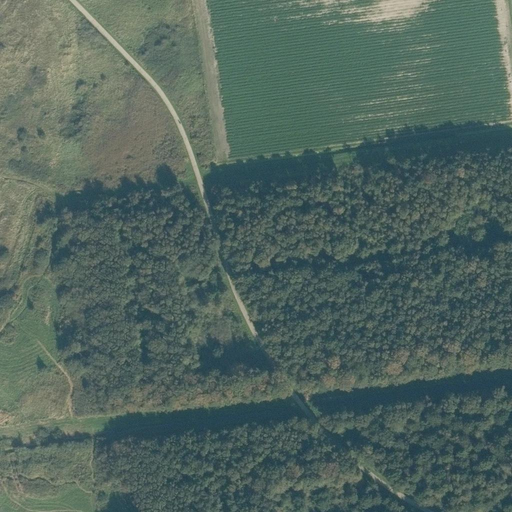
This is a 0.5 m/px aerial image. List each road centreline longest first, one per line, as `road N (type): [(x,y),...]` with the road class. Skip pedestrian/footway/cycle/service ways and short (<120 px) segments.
road 1 (track): [(511,137),(59,197)]
road 2 (track): [(59,197),(194,278),(230,277)]
